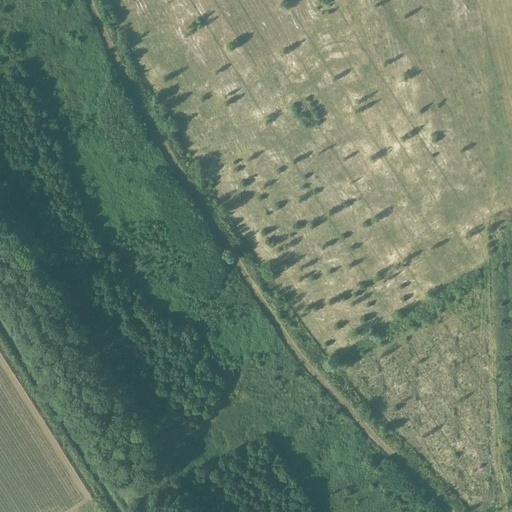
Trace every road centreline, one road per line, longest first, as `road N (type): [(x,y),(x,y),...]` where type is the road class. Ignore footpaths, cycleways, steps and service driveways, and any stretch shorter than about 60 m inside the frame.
road 1 (track): [(87,0),(177,172),(296,352),(448,511)]
road 2 (track): [(502,213),(511,391)]
